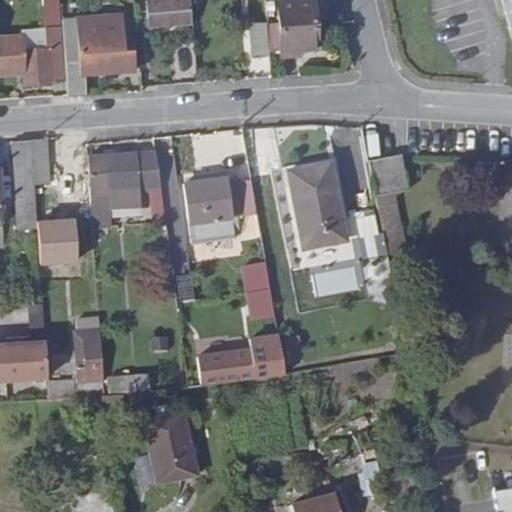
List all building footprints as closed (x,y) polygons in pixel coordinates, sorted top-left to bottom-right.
[(63,81),(57,0),(41,0),(44,29),(45,48),(22,50),(21,36),(20,36),(0,37),(0,74),(24,73),(25,84),(63,81)] [(145,0),(148,26),(190,23),(188,0),(145,0)] [(279,1),(291,55),(297,55),(296,50),(315,49),(311,0),(294,0),(277,1),(279,1)] [(511,0),(498,0),(511,45),(511,0)] [(266,25),(268,51),(281,50),(281,56),(291,56),(291,55),(279,1),(277,1),(279,24),(266,25)] [(85,75),(135,71),(134,50),(124,50),(122,14),(61,19),(67,97),(87,96),(85,75)] [(266,22),(248,23),(251,58),(269,57),(268,51),(266,25),(266,22)] [(44,29),(20,31),(20,36),(21,36),(22,50),(45,48),(44,29)] [(49,182),(46,139),(30,140),(33,184),(49,182)] [(33,184),(30,140),(11,142),(16,200),(34,199),(33,184)] [(87,172),(86,147),(85,147),(69,148),(70,173),(87,172)] [(160,188),(155,150),(87,156),(90,211),(92,211),(93,210),(109,209),(107,192),(138,190),(160,188)] [(401,151),(367,158),(374,195),(396,191),(409,189),(401,151)] [(333,241),(332,235),(342,233),(325,153),(311,157),(313,167),(289,172),(303,247),(333,241)] [(227,180),(226,176),(181,183),(191,246),(235,239),(234,229),(232,216),(243,215),(237,179),(227,180)] [(139,206),(138,190),(107,192),(109,209),(139,206)] [(396,191),(374,195),(382,231),(386,254),(409,249),(396,191)] [(36,229),(34,199),(16,200),(18,230),(36,229)] [(142,217),(141,208),(114,209),(114,219),(142,217)] [(358,215),(366,257),(384,254),(376,211),(358,215)] [(263,252),(238,256),(243,293),(270,289),(263,252)] [(178,277),(182,300),(196,297),(191,275),(178,277)] [(270,289),(243,293),(248,322),(275,319),(270,289)] [(103,395),(98,318),(76,319),(76,329),(79,367),(75,368),(75,370),(72,370),(73,380),(47,382),(48,400),(92,396),(103,395)] [(248,340),(249,350),(254,379),(285,374),(278,336),(248,340)] [(43,341),(2,344),(4,381),(45,378),(43,341)] [(197,358),(201,386),(254,379),(249,350),(197,358)] [(149,389),(147,374),(107,378),(108,393),(149,389)] [(198,475),(183,411),(141,420),(155,485),(198,475)] [(385,493),(382,459),(360,461),(364,495),(385,493)] [(511,511),(511,487),(493,490),(496,511),(511,511)] [(338,511),(333,492),(290,503),(291,511),(338,511)]
